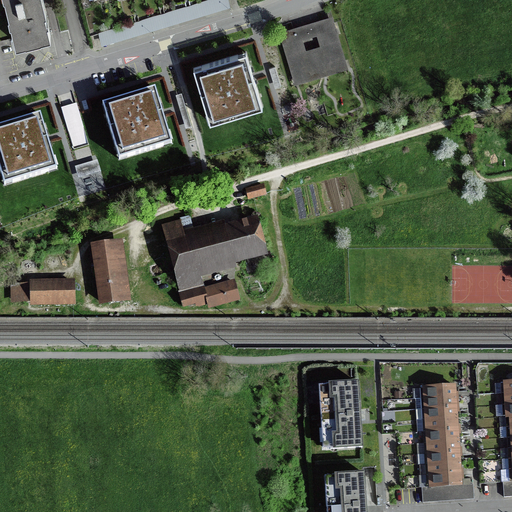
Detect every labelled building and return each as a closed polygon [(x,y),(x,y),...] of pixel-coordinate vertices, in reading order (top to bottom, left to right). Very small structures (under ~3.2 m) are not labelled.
[(5,0),(8,13),(10,22),(11,22),(15,41),(51,33),(47,19),(49,19),(48,15),(46,15),(45,11),(47,10),(44,0),(5,0)] [(231,7),(229,0),(205,0),(98,32),(102,45),(231,7)] [(279,32),(295,84),(348,68),(332,15),(279,32)] [(246,51),(193,67),(210,123),(263,107),(253,75),(246,51)] [(156,88),(103,104),(119,160),(172,144),(163,112),(156,88)] [(41,115),(0,125),(0,170),(4,185),(57,171),(48,138),(41,115)] [(267,195),(264,184),(245,189),(248,200),(267,195)] [(268,255),(257,217),(225,225),(224,221),(194,229),(190,215),(180,218),(180,220),(161,225),(179,291),(204,285),(202,277),(236,268),(235,264),(268,255)] [(123,240),(91,244),(99,306),(132,302),(123,240)] [(75,305),(75,279),(30,280),(30,283),(10,283),(11,303),(30,303),(30,306),(75,305)] [(208,309),(241,301),(235,279),(204,287),(204,285),(179,291),(178,291),(183,308),(195,305),(196,308),(207,305),(208,309)] [(502,483),(511,482),(511,380),(503,381),(503,383),(495,384),(495,394),(505,393),(510,469),(501,470),(502,483)] [(326,449),(363,447),(361,415),(359,383),(322,385),(323,397),(327,397),(327,407),(321,408),(321,418),(324,418),(328,418),(329,436),(325,437),(326,449)] [(460,411),(459,403),(458,392),(457,392),(456,385),(422,387),(422,389),(413,389),(414,400),(415,400),(417,433),(424,432),(429,487),(429,489),(463,487),(463,485),(471,485),(471,479),(464,480),(464,477),(464,469),(463,468),(462,468),(461,458),(461,456),(462,456),(462,447),(460,447),(459,436),(459,434),(461,434),(460,424),(459,425),(458,414),(458,412),(460,411)] [(367,511),(367,506),(365,474),(328,476),(328,488),(332,488),(334,507),(330,508),(327,508),(327,511),(367,511)] [(503,497),(511,496),(511,482),(502,483),(503,497)] [(474,484),(471,485),(463,485),(463,487),(429,489),(429,487),(422,488),(423,504),(475,500),(474,484)]
